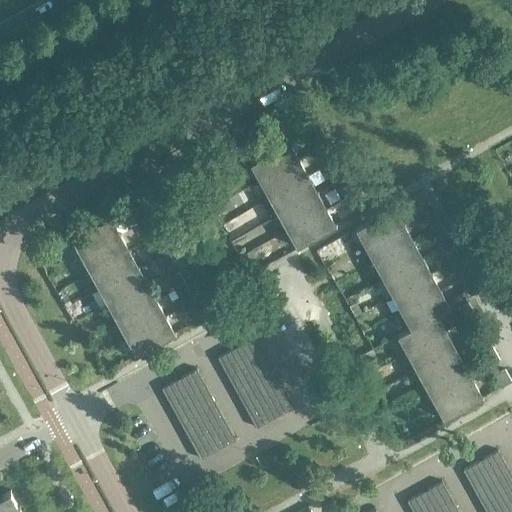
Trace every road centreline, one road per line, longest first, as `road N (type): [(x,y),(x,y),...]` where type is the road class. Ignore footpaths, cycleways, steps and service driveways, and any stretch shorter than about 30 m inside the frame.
road 1 (residential): [(79,416),(10,298),(3,255),(17,218),(429,0)]
road 2 (residential): [(251,443),(309,411),(258,320)]
road 3 (residential): [(142,383),(193,474),(251,443)]
